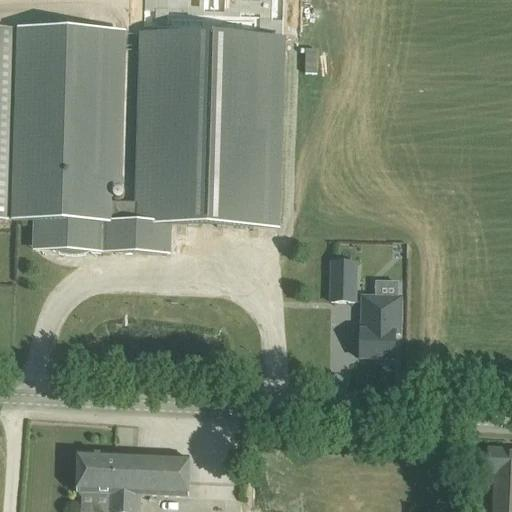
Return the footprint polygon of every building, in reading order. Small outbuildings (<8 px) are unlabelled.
[(0,221),(15,222),(21,31),(0,30),(0,221)] [(15,222),(35,223),(34,233),(36,235),(37,238),(39,240),(41,242),(43,245),(45,247),(47,249),(50,250),(52,252),(55,253),(57,254),(60,255),(63,256),(66,257),(69,257),(71,258),(74,258),(77,258),(80,257),(83,257),(86,256),(89,255),(91,254),(170,257),(171,227),(277,230),(283,38),(144,34),(138,204),(111,204),(111,186),(116,33),(21,31),(15,222)] [(358,264),(334,264),(333,303),(357,304),(358,264)] [(360,360),(395,361),(395,335),(400,335),(401,300),(363,299),(362,332),(360,332),(360,360)] [(511,511),(511,452),(489,451),(488,471),(488,474),(494,474),(492,511),(511,511)] [(188,459),(79,455),(78,494),(108,496),(107,511),(141,511),(142,498),(187,499),(188,459)]
